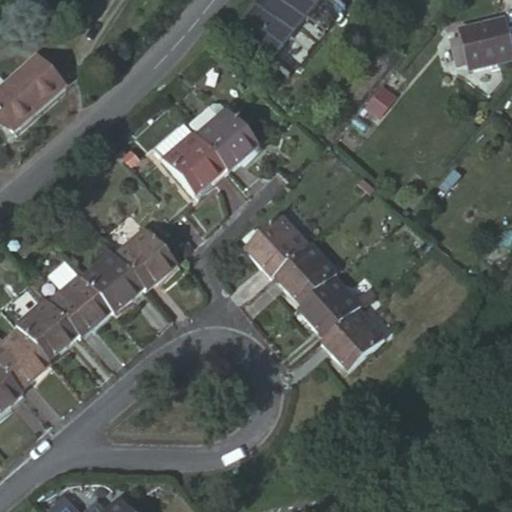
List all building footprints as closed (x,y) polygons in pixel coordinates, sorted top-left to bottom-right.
[(258,0),(231,33),(271,67),(288,81),(344,13),(328,0),(258,0)] [(511,35),(509,36),(505,19),(449,35),(452,46),(441,49),(447,72),(458,69),(459,74),(511,59),(511,35)] [(60,77),(38,53),(33,46),(0,77),(0,113),(11,126),(60,77)] [(380,121),(393,94),(376,85),(362,113),(380,121)] [(224,172),(227,176),(254,152),(221,115),(219,117),(213,110),(206,109),(187,126),(197,137),(195,139),(224,172)] [(195,139),(193,136),(191,137),(182,126),(159,147),(168,157),(165,159),(197,195),(224,172),(195,139)] [(133,147),(125,155),(135,165),(143,157),(133,147)] [(243,258),(267,284),(270,281),(302,251),(277,226),(243,258)] [(147,295),(149,297),(177,273),(145,238),(118,261),(147,295)] [(183,261),(194,250),(187,242),(175,253),(183,261)] [(335,279),(305,248),(302,251),(270,281),(299,312),(331,282),(335,279)] [(114,320),(116,323),(147,295),(118,261),(116,259),(85,287),(114,320)] [(355,311),(357,308),(331,282),(299,312),(296,315),(323,342),(355,311)] [(82,343),(85,346),(114,320),(85,287),(82,283),(52,310),(82,343)] [(19,334),(21,336),(51,370),(82,343),(52,310),(50,307),(19,334)] [(323,342),(319,345),(345,372),(381,337),(355,311),(323,342)] [(21,336),(0,353),(0,373),(21,399),(53,372),(51,370),(21,336)] [(0,420),(23,401),(21,399),(0,373),(0,420)] [(128,511),(113,496),(100,509),(93,500),(78,511),(77,511),(64,494),(43,511),(128,511)]
